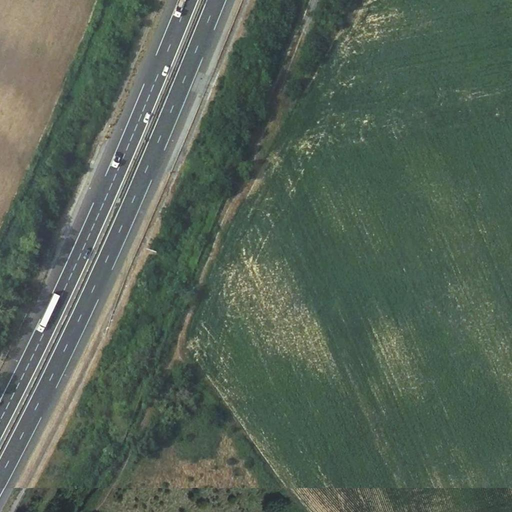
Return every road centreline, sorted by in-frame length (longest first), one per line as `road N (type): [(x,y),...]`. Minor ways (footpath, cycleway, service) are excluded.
road 1 (track): [(312,0),(302,44),(175,352),(92,511)]
road 2 (motorway): [(0,478),(98,278),(216,0)]
road 3 (motorway): [(187,0),(0,419)]
road 4 (track): [(175,352),(202,377),(293,511)]
